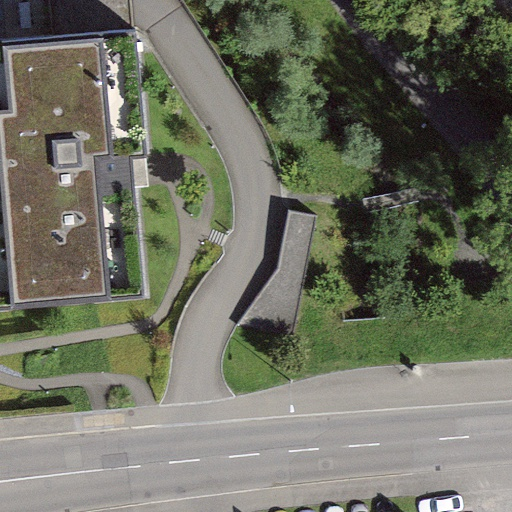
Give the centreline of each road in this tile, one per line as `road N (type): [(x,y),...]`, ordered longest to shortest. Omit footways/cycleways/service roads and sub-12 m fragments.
road 1 (tertiary): [(0,489),(197,461),(511,435)]
road 2 (residential): [(511,192),(352,0)]
